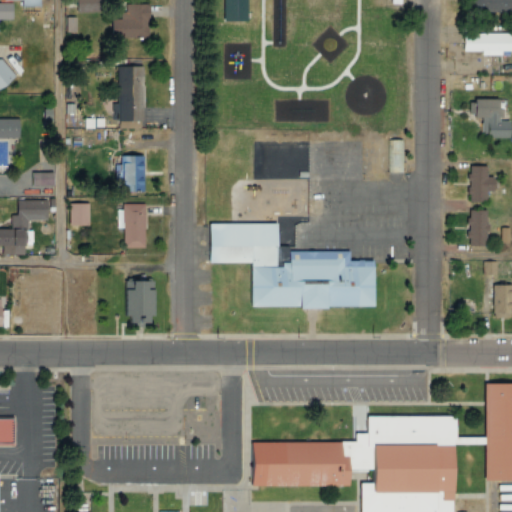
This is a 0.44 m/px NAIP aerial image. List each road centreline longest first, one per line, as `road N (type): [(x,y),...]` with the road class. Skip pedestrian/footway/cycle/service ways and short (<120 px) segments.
road 1 (residential): [(0,356),(511,358)]
road 2 (residential): [(429,0),(430,359)]
road 3 (residential): [(183,0),(183,356)]
